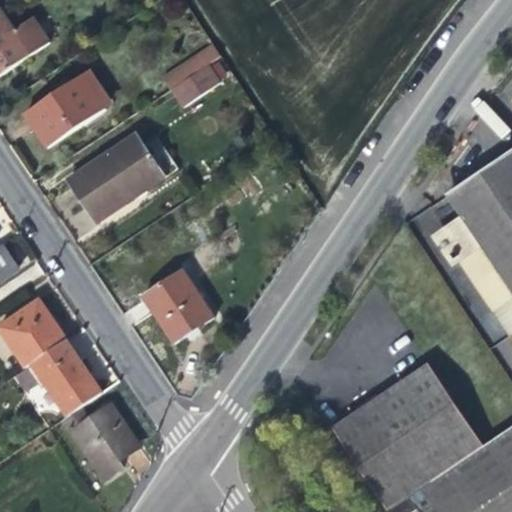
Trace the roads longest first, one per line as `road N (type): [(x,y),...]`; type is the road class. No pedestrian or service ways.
road 1 (tertiary): [(510,0),(191,455)]
road 2 (residential): [(0,166),(191,455)]
